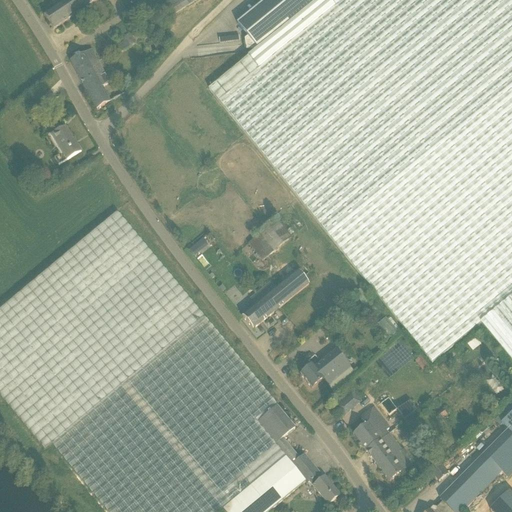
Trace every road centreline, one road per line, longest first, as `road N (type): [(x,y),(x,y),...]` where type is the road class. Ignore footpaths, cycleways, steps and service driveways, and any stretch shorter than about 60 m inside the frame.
road 1 (unclassified): [(371,500),(192,273),(97,136)]
road 2 (unclassified): [(97,136),(17,0)]
road 3 (unclassified): [(97,136),(191,42)]
